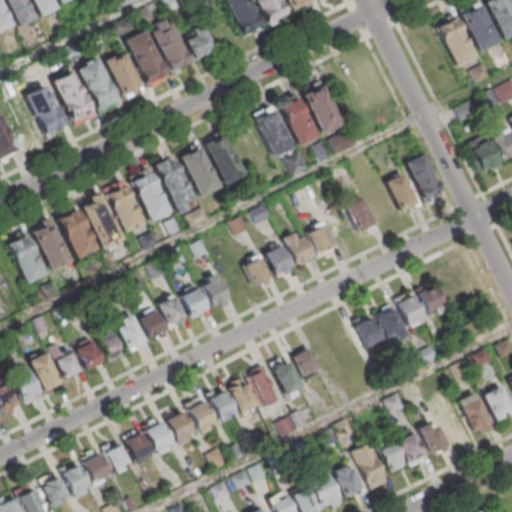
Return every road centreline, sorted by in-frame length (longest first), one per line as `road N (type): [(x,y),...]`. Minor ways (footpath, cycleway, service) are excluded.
road 1 (residential): [(511,198),(0,458)]
road 2 (residential): [(370,13),(0,200)]
road 3 (residential): [(511,289),(370,13)]
road 4 (residential): [(511,455),(400,511)]
